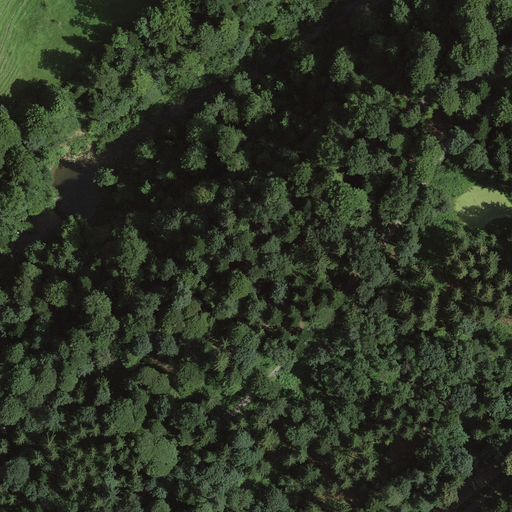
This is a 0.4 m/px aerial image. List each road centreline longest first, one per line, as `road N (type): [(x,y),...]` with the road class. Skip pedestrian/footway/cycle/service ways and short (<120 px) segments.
road 1 (track): [(486,80),(283,227),(183,268),(138,305),(65,397),(0,441)]
road 2 (track): [(237,511),(182,460),(280,379),(372,269),(486,80)]
